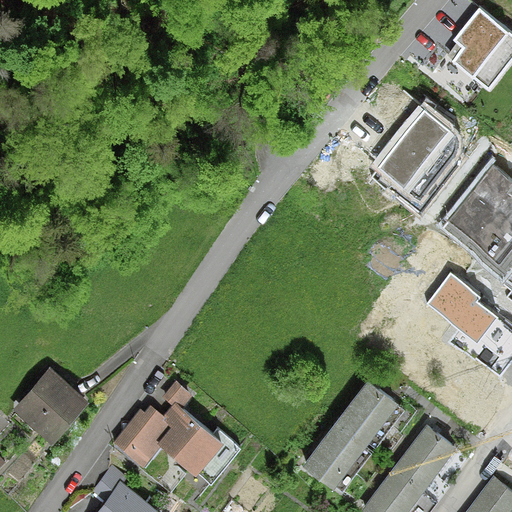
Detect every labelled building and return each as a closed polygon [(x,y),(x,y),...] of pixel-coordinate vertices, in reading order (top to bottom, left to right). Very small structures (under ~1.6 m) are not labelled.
[(488,85),(511,55),(511,37),(480,12),(458,40),(467,47),(457,60),(488,85)] [(449,132),(425,112),(380,168),(405,188),(449,132)] [(511,180),(493,166),(445,227),(511,279),(511,180)] [(479,298),(451,276),(429,303),(478,341),(496,318),(475,302),(479,298)] [(48,372),(17,407),(48,434),(79,399),(48,372)] [(366,380),(334,422),(360,442),(392,400),(366,380)] [(189,467),(214,436),(172,402),(155,424),(149,419),(127,446),(143,458),(157,441),(189,467)] [(360,442),(334,422),(303,463),(329,483),(360,442)] [(425,426),(394,467),(419,486),(450,445),(425,426)] [(91,490),(105,500),(96,511),(153,511),(118,484),(123,478),(109,467),(91,490)] [(367,511),(399,511),(419,486),(394,467),(362,508),(367,511)] [(508,511),(511,508),(511,492),(495,479),(469,511),(508,511)]
